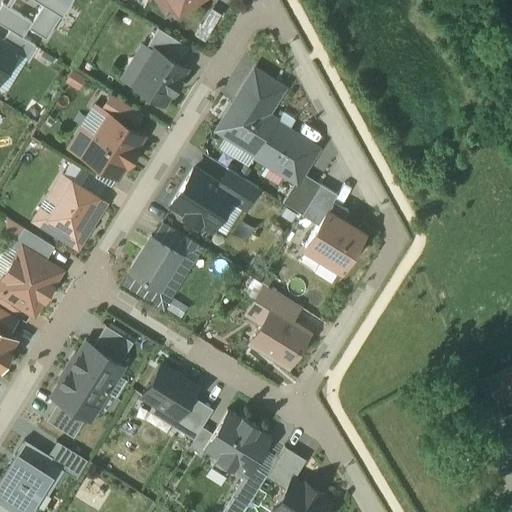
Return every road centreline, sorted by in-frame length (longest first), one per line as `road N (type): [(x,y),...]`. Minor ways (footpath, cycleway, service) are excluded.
road 1 (residential): [(291,406),(385,253),(389,227),(265,0)]
road 2 (residential): [(85,285),(261,0)]
road 3 (residential): [(85,285),(291,406)]
road 4 (residential): [(0,423),(85,285)]
road 5 (residential): [(369,511),(322,431),(291,406)]
